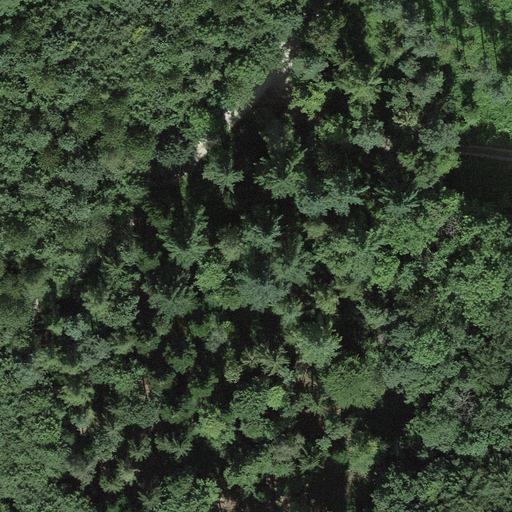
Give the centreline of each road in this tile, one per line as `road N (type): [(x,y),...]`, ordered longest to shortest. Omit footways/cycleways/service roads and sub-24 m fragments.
road 1 (track): [(323,0),(260,92),(0,332)]
road 2 (track): [(260,92),(343,134),(511,154)]
